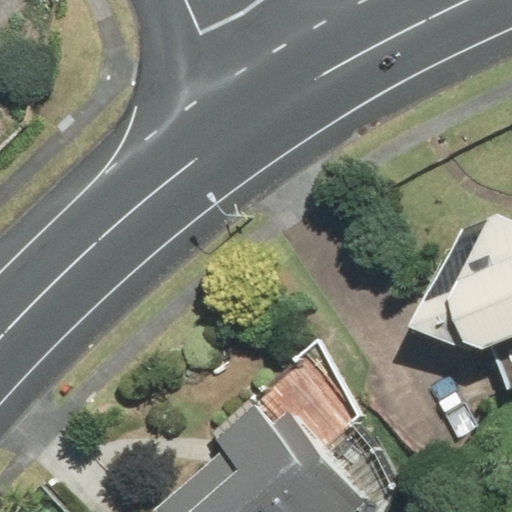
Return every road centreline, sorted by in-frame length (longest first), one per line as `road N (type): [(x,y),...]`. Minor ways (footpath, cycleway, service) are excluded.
road 1 (tertiary): [(232,118),(102,232),(0,339)]
road 2 (tertiary): [(441,0),(232,118)]
road 3 (residential): [(232,118),(181,0)]
